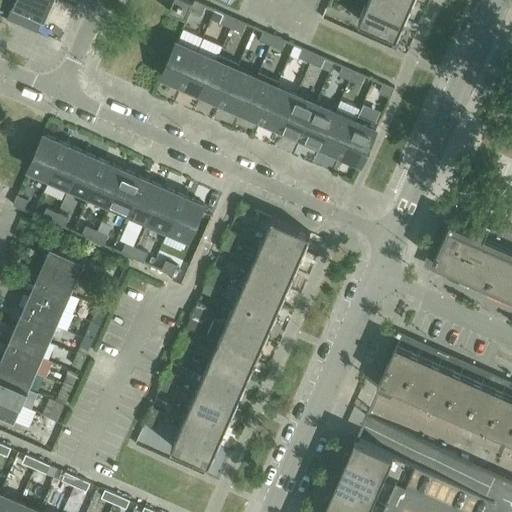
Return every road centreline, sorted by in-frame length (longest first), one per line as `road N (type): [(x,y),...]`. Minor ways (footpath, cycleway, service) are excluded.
road 1 (residential): [(61,93),(393,239)]
road 2 (unclassified): [(393,239),(496,0)]
road 3 (unclassified): [(274,511),(378,274)]
road 4 (residential): [(511,338),(378,274)]
